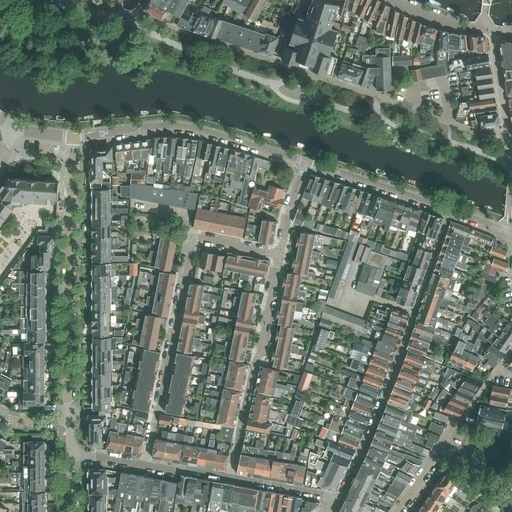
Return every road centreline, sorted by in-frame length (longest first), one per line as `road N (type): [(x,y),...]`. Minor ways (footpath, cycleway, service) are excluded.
road 1 (residential): [(507,138),(140,13)]
road 2 (residential): [(146,464),(192,243),(279,255)]
road 3 (residential): [(450,210),(338,500)]
road 4 (residential): [(65,421),(73,137)]
road 5 (residential): [(73,137),(177,125),(305,161)]
road 6 (residential): [(229,478),(279,255)]
road 7 (residential): [(305,161),(450,210)]
road 8 (residential): [(396,511),(473,399)]
